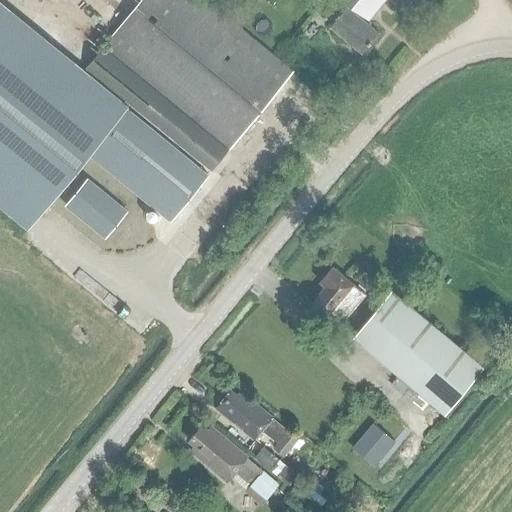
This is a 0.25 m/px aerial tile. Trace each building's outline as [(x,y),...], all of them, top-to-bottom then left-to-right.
[(293,72),(204,0),(141,0),(104,46),(230,149),(293,72)] [(334,0),(328,7),(341,17),(332,28),(364,55),(380,36),(367,25),(387,0),(334,0)] [(0,6),(0,205),(28,229),(89,155),(170,221),(208,175),(0,6)] [(212,171),(228,150),(102,47),(86,68),(212,171)] [(85,181),(64,206),(104,240),(128,211),(87,177),(85,181)] [(365,295),(364,295),(333,269),(320,284),(325,288),(312,303),(329,317),(331,315),(341,323),(365,295)] [(391,290),(352,338),(446,413),(485,365),(391,290)] [(231,391),(220,404),(226,409),(222,414),(254,441),(264,430),(279,443),(274,449),(287,461),(302,444),(298,441),(298,440),(241,391),(237,396),(231,391)] [(373,425),(353,448),(367,460),(387,437),(373,425)] [(253,482),(269,496),(277,487),(246,460),(247,459),(211,428),(206,433),(201,429),(189,443),(195,447),(190,452),(227,484),(236,473),(250,485),(253,482)] [(270,470),(289,486),(297,475),(279,459),(270,470)]
